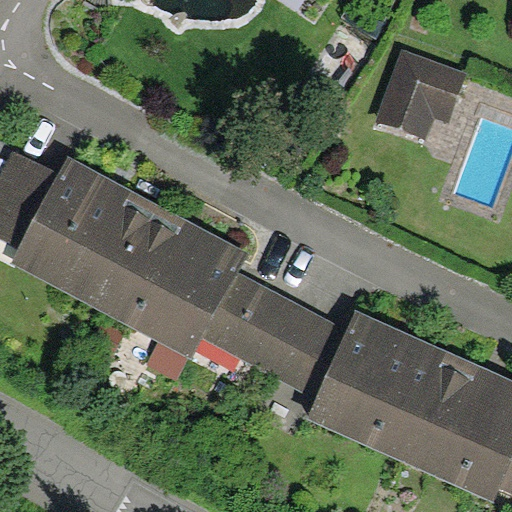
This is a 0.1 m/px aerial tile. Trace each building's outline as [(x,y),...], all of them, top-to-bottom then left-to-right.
[(0,216),(32,234),(55,194),(8,168),(0,181),(0,216)] [(101,305),(143,230),(60,184),(55,194),(32,234),(18,260),(101,305)] [(143,230),(101,305),(190,353),(198,339),(230,280),(231,277),(143,230)] [(346,345),(230,280),(198,339),(319,405),(346,345)] [(399,456),(433,379),(347,342),(346,345),(319,405),(313,418),(399,456)] [(399,456),(488,495),(499,469),(511,440),(511,414),(433,379),(399,456)] [(511,440),(499,469),(511,474),(511,440)]
